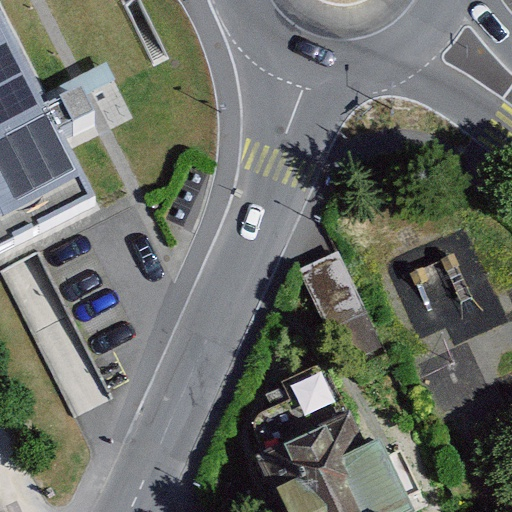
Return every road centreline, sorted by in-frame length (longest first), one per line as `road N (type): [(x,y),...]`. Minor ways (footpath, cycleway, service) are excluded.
road 1 (residential): [(128,511),(282,166),(310,68)]
road 2 (secondary): [(310,68),(380,68),(438,27)]
